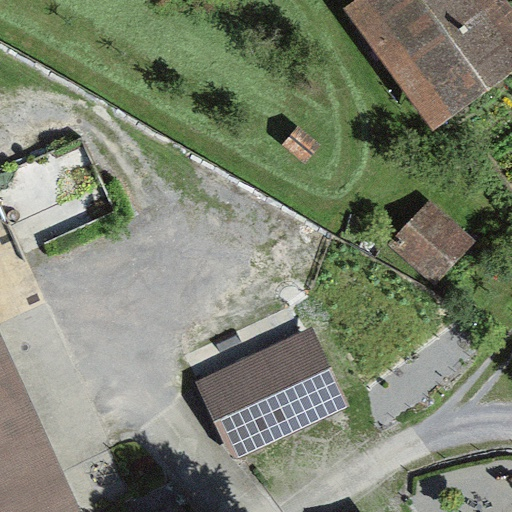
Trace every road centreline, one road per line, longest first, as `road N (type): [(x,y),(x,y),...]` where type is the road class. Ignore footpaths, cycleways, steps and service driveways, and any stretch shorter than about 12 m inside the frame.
road 1 (track): [(511,352),(436,444),(224,501),(168,462),(157,420),(158,234),(145,184),(83,121),(0,124)]
road 2 (track): [(511,432),(436,444),(348,511)]
